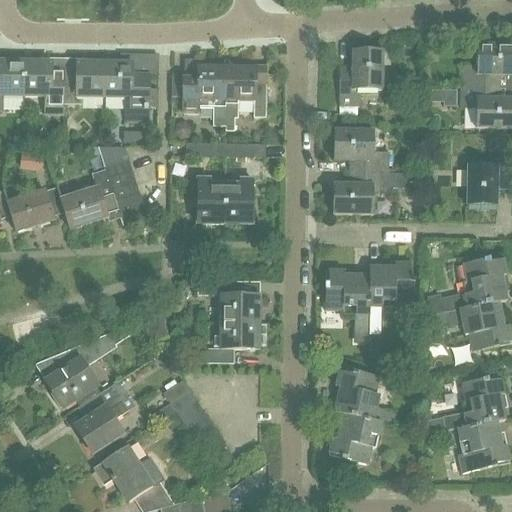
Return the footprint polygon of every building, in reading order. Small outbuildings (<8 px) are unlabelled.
[(460,75),(460,88),(491,89),(491,77),(511,77),(511,46),(476,46),(476,76),(460,75)] [(381,52),(353,51),(352,51),(351,68),(351,76),(339,76),(339,108),(357,108),(360,108),(360,92),(382,92),(382,66),(382,52),(381,52)] [(0,112),(0,105),(0,98),(21,98),(22,62),(7,62),(0,62),(0,112)] [(22,62),(21,98),(43,99),(43,106),(43,114),(61,114),(61,106),(62,80),(62,75),(50,75),(50,63),(39,63),(22,62)] [(75,81),(62,80),(61,106),(80,107),(80,99),(102,100),(103,63),(75,63),(75,81)] [(103,63),(102,100),(124,100),(124,108),(124,123),(147,124),(147,109),(158,109),(158,91),(147,91),(147,77),(134,77),(134,64),(120,64),(103,63)] [(171,81),(171,98),(181,98),(181,113),(198,113),(198,108),(199,108),(213,109),(213,119),(213,126),(225,127),(225,130),(226,69),(199,68),(198,68),(198,79),(198,81),(186,81),(171,81)] [(253,69),(226,69),(225,130),(235,130),(235,118),(238,118),(238,101),(253,101),(253,119),(266,119),(266,85),(253,85),(253,69)] [(511,100),(491,101),(491,89),(460,88),(459,106),(475,106),(475,131),(511,131),(511,100)] [(443,99),(443,104),(443,108),(456,108),(456,92),(431,92),(431,99),(443,99)] [(358,163),(357,174),(388,175),(389,154),(373,154),(374,133),(333,132),(332,162),(358,163)] [(184,158),(225,158),(225,145),(185,144),(184,158)] [(265,159),(265,146),(225,145),(225,158),(265,159)] [(123,150),(96,149),(103,169),(127,161),(123,150)] [(489,153),(488,168),(467,168),(467,208),(497,208),(497,183),(510,183),(510,153),(489,153)] [(127,161),(103,169),(103,172),(106,181),(131,173),(127,161)] [(116,212),(117,214),(141,207),(138,195),(113,203),(110,192),(106,180),(103,172),(92,176),(97,190),(59,202),(63,215),(68,231),(106,219),(105,215),(116,212)] [(131,173),(106,181),(110,192),(134,184),(131,173)] [(372,192),(381,192),(381,196),(392,196),(392,189),(409,190),(409,175),(388,175),(357,174),(357,187),(333,186),(332,216),(372,217),(372,192)] [(197,179),(197,225),(224,226),(224,189),(224,184),(211,184),(211,179),(197,179)] [(239,189),(224,189),(224,226),(253,226),(253,180),(239,180),(239,189)] [(138,195),(134,184),(110,192),(113,203),(138,195)] [(43,193),(5,205),(9,218),(14,234),(52,222),(51,218),(63,215),(59,202),(54,190),(43,193)] [(0,220),(9,218),(5,205),(1,193),(0,192),(0,220)] [(146,220),(141,207),(117,214),(122,228),(146,220)] [(451,299),(454,312),(454,313),(498,304),(504,303),(500,278),(504,277),(501,259),(462,266),(465,283),(461,284),(463,297),(451,299)] [(368,277),(368,309),(369,309),(369,317),(381,317),(381,309),(394,309),(395,305),(413,305),(413,265),(394,264),(394,268),(368,268),(368,277)] [(324,272),(324,312),(341,312),(341,316),(354,317),(354,344),(369,344),(369,336),(369,317),(369,309),(368,309),(368,277),(343,277),(343,272),(324,272)] [(220,297),(219,323),(259,324),(260,297),(232,296),(232,283),(198,282),(197,297),(220,297)] [(430,317),(444,314),(441,301),(440,296),(427,298),(430,317)] [(502,328),(498,304),(454,313),(454,312),(447,313),(449,328),(462,325),(464,338),(468,337),(472,353),(510,346),(507,328),(502,328)] [(148,344),(168,339),(163,318),(143,324),(148,344)] [(259,324),(219,323),(219,350),(196,349),(195,364),(231,365),(232,350),(259,351),(259,324)] [(108,334),(33,365),(61,408),(64,407),(73,401),(74,400),(96,386),(83,367),(106,352),(115,347),(114,345),(108,334)] [(372,422),(380,424),(392,427),(395,414),(374,410),(378,396),(374,395),(378,377),(339,368),(334,387),(339,388),(333,414),(341,416),(371,423),(372,422)] [(461,415),(442,418),(445,433),(456,431),(497,423),(497,425),(504,423),(502,410),(499,398),(503,397),(499,378),(460,385),(463,403),(459,404),(461,415)] [(113,422),(134,408),(116,381),(76,408),(84,421),(74,428),(92,455),(122,435),(113,422)] [(162,394),(169,404),(188,391),(182,381),(162,394)] [(175,414),(195,400),(188,391),(169,404),(169,405),(174,411),(175,414)] [(175,414),(182,423),(201,410),(195,400),(175,414)] [(174,411),(169,405),(158,412),(162,419),(174,411)] [(201,410),(182,423),(188,433),(208,420),(201,410)] [(174,413),(163,420),(170,432),(181,425),(174,413)] [(380,424),(372,422),(371,423),(341,416),(335,440),(331,439),(327,458),(366,467),(370,450),(374,451),(380,424)] [(188,433),(195,443),(214,430),(208,420),(188,433)] [(502,447),(497,425),(497,423),(456,431),(461,457),(457,458),(461,476),(510,466),(506,447),(502,447)] [(221,440),(214,430),(195,443),(201,453),(221,440)] [(424,437),(421,438),(423,449),(433,446),(431,436),(424,437)] [(201,453),(208,463),(227,450),(221,440),(201,453)] [(126,450),(93,471),(104,487),(113,481),(129,504),(134,501),(141,511),(152,511),(160,510),(174,506),(160,484),(163,482),(149,460),(138,468),(126,450)] [(214,473),(234,461),(227,450),(208,463),(214,473)] [(225,495),(201,502),(204,511),(215,511),(229,508),(228,503),(225,495)] [(174,506),(160,510),(160,511),(193,511),(190,501),(174,506)]
